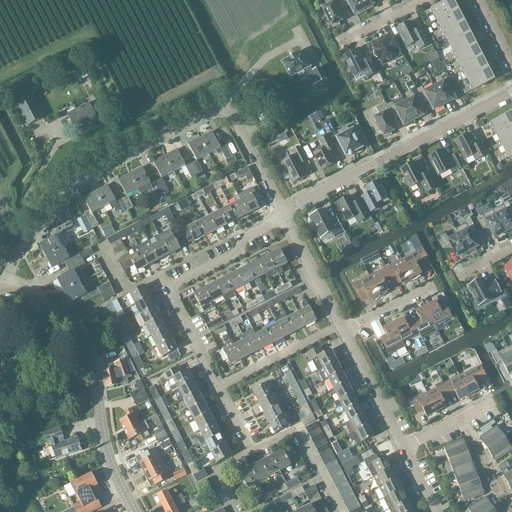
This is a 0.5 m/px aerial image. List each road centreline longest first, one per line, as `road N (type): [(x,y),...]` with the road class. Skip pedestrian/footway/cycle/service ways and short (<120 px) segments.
road 1 (residential): [(3,291),(20,249),(71,183),(207,113),(231,118),(280,209)]
road 2 (tertiary): [(3,291),(60,314),(87,345),(103,438),(135,511)]
road 3 (residential): [(280,209),(511,90)]
road 4 (residential): [(216,387),(170,286),(283,219)]
road 5 (residential): [(216,387),(341,331)]
road 6 (residential): [(336,511),(293,431),(252,450)]
road 7 (residential): [(402,447),(341,331)]
road 8 (residential): [(341,331),(283,219)]
